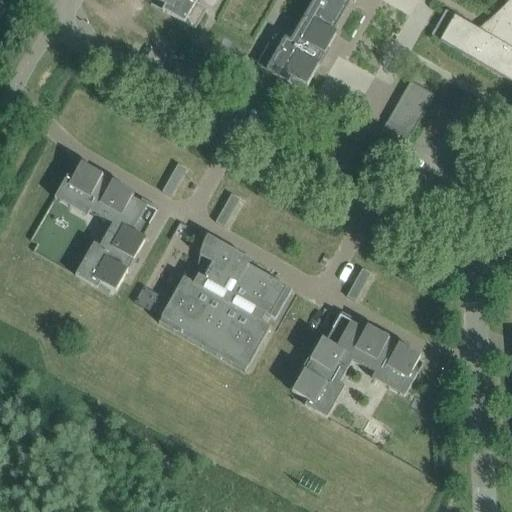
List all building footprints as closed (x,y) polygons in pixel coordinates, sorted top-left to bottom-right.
[(153,0),(165,7),(162,12),(195,31),(207,10),(196,4),(198,0),(153,0)] [(313,0),(290,42),(284,39),(278,50),(268,45),(256,66),(266,71),(288,84),(291,79),(306,88),(336,35),(333,33),(349,4),(353,6),(356,0),(313,0)] [(478,30),(475,29),(454,16),(439,42),(511,83),(511,0),(509,0),(505,5),(492,19),(478,30)] [(434,97),(411,84),(410,83),(386,124),(387,124),(382,133),(405,146),(410,138),(434,97)] [(144,206),(132,199),(134,196),(118,186),(81,165),(72,180),(68,178),(67,178),(54,200),(55,200),(71,209),(86,218),(89,213),(112,226),(99,248),(94,245),(85,261),(75,277),(97,290),(97,289),(100,285),(115,294),(123,281),(136,257),(146,241),(142,239),(158,211),(159,210),(146,203),(144,206)] [(170,198),(186,171),(178,166),(162,193),(170,198)] [(224,229),(224,228),(240,201),(231,196),(215,224),(224,229)] [(247,267),(250,262),(207,237),(204,244),(199,259),(197,275),(197,278),(193,285),(183,279),(161,320),(248,369),(270,329),(261,323),(265,316),(269,319),(287,289),(247,267)] [(355,303),(370,275),(362,270),(346,298),(355,303)] [(420,358),(383,337),(367,328),(365,332),(352,325),(355,321),(342,314),(325,343),(322,341),(313,357),(304,372),(300,380),(292,394),(307,402),(305,406),(304,407),(326,420),(336,403),(345,387),(339,384),(352,362),(374,375),(371,380),(387,389),(404,399),(416,376),(415,376),(411,374),(420,359),(420,358)]
